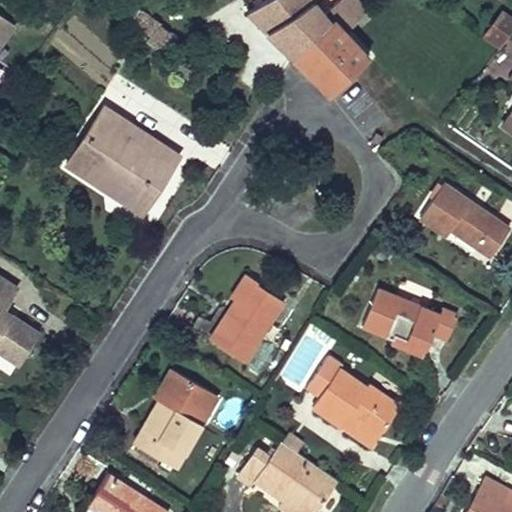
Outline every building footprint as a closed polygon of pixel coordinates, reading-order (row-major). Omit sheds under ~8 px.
[(131,0),(122,0),(119,5),(129,13),(136,4),(131,0)] [(258,0),(248,7),(291,50),(328,14),(344,29),(363,8),(357,0),(258,0)] [(149,10),(138,22),(159,41),(170,28),(149,10)] [(0,12),(0,50),(18,24),(0,12)] [(328,14),(291,50),(346,108),(383,71),(344,29),(328,14)] [(493,52),(511,27),(495,15),(476,40),(493,52)] [(511,79),(508,85),(511,87),(511,101),(492,128),(511,142),(511,79)] [(102,105),(65,160),(139,209),(170,163),(124,133),(130,124),(102,105)] [(176,154),(130,124),(124,133),(170,163),(176,154)] [(501,234),(435,185),(411,218),(439,238),(446,228),(484,256),(501,234)] [(230,299),(226,306),(235,311),(253,284),(241,276),(227,297),(230,299)] [(0,278),(0,354),(9,340),(22,349),(35,330),(1,308),(15,288),(0,278)] [(203,340),(239,364),(281,302),(253,284),(235,311),(226,306),(203,340)] [(432,317),(372,289),(355,327),(386,341),(389,332),(421,347),(425,336),(444,345),(455,320),(435,311),(432,317)] [(9,340),(0,354),(13,363),(22,349),(9,340)] [(393,407),(362,384),(355,393),(330,374),(334,368),(322,359),(301,386),(315,396),(306,408),(331,427),(333,423),(342,412),(372,435),(393,407)] [(163,393),(132,446),(173,471),(201,423),(193,418),(209,392),(169,368),(156,389),(163,393)] [(217,396),(209,392),(193,418),(201,423),(217,396)] [(364,446),(372,435),(342,412),(333,423),(364,446)] [(511,426),(501,443),(511,450),(511,426)] [(306,511),(330,479),(262,431),(228,478),(249,492),(257,481),(279,497),(300,511),(306,511)] [(169,511),(171,511),(106,469),(86,499),(105,511),(169,511)] [(511,511),(494,501),(500,491),(476,476),(452,511),(511,511)] [(273,511),(300,511),(279,497),(271,510),(273,511)]
